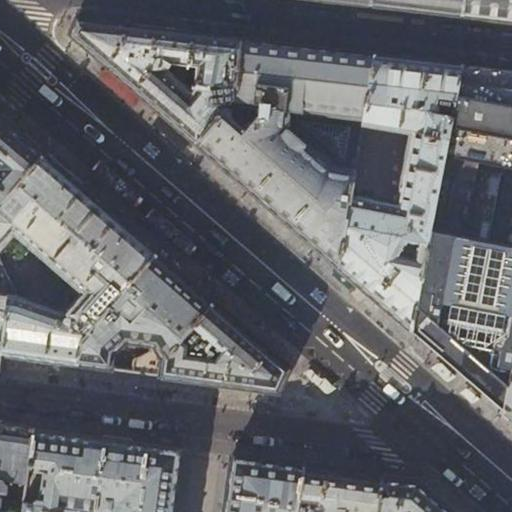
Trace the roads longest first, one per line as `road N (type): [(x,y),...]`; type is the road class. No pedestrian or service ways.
road 1 (tertiary): [(0,47),(466,450)]
road 2 (residential): [(0,394),(466,450)]
road 3 (residential): [(96,0),(511,47)]
